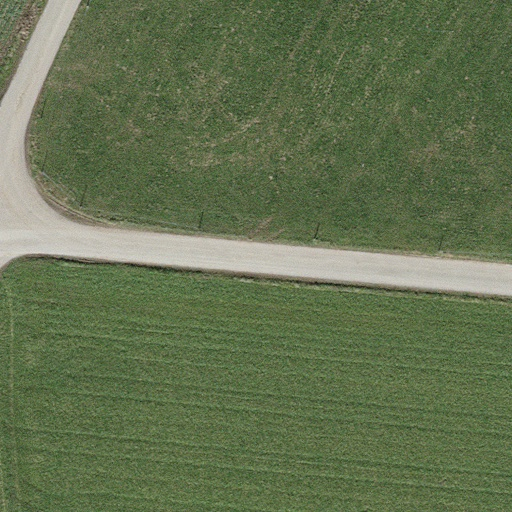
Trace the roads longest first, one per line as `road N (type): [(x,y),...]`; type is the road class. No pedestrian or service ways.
road 1 (unclassified): [(0,234),(146,235),(511,271)]
road 2 (track): [(0,190),(91,0)]
